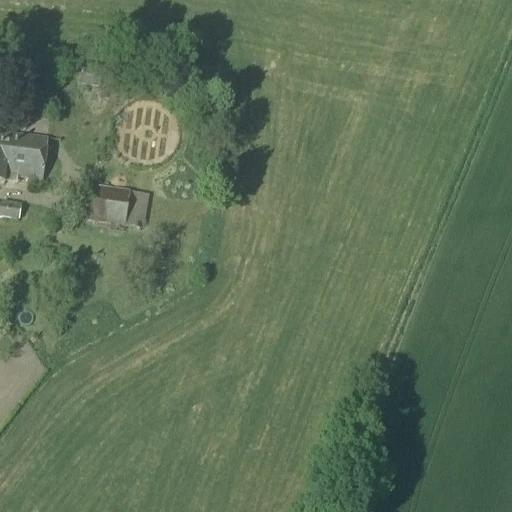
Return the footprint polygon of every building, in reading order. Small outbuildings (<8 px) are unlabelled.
[(50,108),(56,63),(35,61),(31,94),(12,92),(10,103),(50,108)] [(108,91),(110,66),(80,64),(79,89),(108,91)] [(39,183),(45,143),(0,136),(0,186),(2,187),(3,178),(39,183)] [(123,230),(128,194),(85,188),(80,224),(123,230)] [(0,220),(17,223),(19,209),(0,206),(0,220)]
